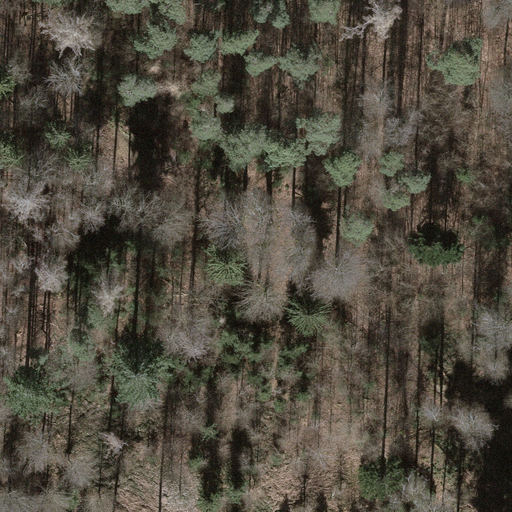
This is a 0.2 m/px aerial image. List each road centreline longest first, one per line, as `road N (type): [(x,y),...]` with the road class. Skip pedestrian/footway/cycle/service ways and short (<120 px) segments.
road 1 (track): [(121,161),(317,281),(482,450),(511,493)]
road 2 (unknown): [(0,165),(121,161),(0,15)]
